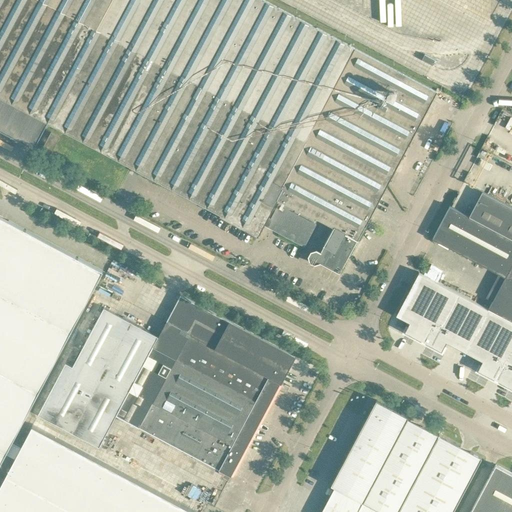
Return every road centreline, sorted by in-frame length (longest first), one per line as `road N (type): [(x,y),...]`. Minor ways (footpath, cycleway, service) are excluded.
road 1 (unclassified): [(360,340),(511,54)]
road 2 (unclassified): [(348,361),(116,238)]
road 3 (unclassified): [(360,340),(129,216)]
road 4 (unclassified): [(268,511),(348,361)]
road 5 (unclassified): [(129,216),(0,147)]
road 6 (unclassified): [(116,238),(0,177)]
